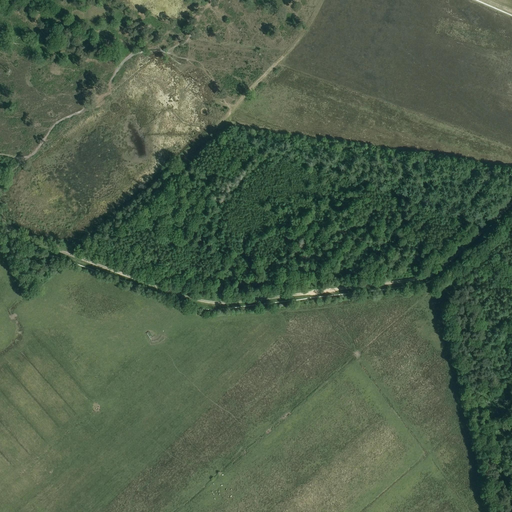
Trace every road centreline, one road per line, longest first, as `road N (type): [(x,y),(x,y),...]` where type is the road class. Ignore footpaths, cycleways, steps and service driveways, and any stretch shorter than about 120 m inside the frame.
road 1 (track): [(455,255),(411,281),(221,303),(66,253)]
road 2 (track): [(320,0),(296,40),(218,125),(66,253)]
